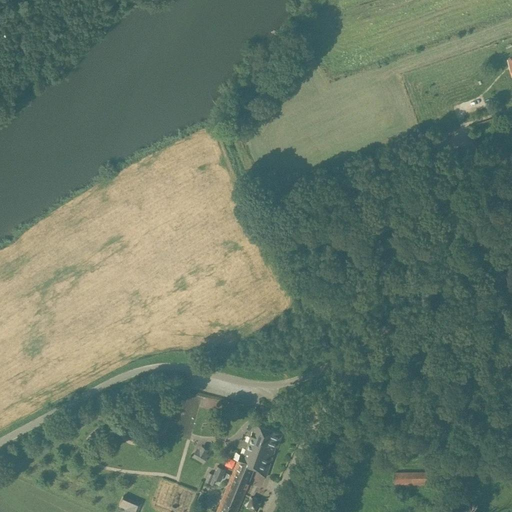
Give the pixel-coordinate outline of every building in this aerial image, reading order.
[(255,423),(250,436),(244,453),(241,452),(238,459),(216,511),(218,511),(234,511),(255,466),(260,468),(260,474),(266,476),(276,445),(278,445),(282,432),(255,423)] [(203,461),(212,450),(203,443),(194,454),(203,461)] [(226,469),(217,465),(214,473),(209,472),(206,481),(214,484),(216,479),(221,481),(226,469)] [(396,471),(396,483),(431,484),(431,472),(396,471)] [(426,491),(426,499),(438,500),(439,492),(426,491)] [(262,500),(251,496),(246,506),(257,511),(262,500)]
